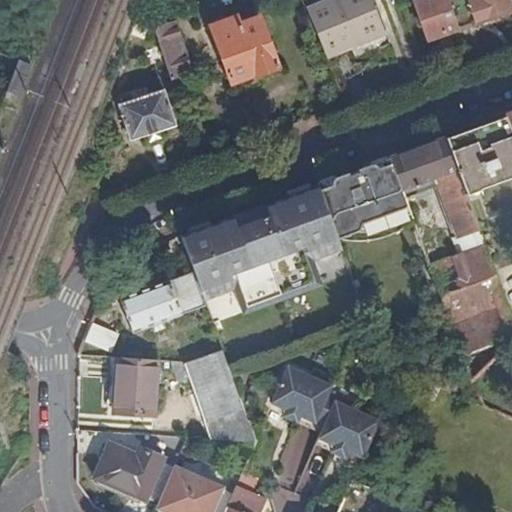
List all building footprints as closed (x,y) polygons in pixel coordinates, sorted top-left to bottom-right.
[(330,0),(309,9),(328,57),(387,32),(374,0),(330,0)] [(430,38),(459,28),(450,0),(419,0),(417,1),(430,38)] [(511,7),(511,0),(470,0),(477,20),(511,7)] [(238,17),(211,28),(232,83),(255,74),(257,76),(279,68),(260,18),(240,24),(238,17)] [(156,29),(156,30),(159,41),(172,80),(192,74),(174,22),(157,27),(156,29)] [(172,80),(159,41),(148,44),(150,52),(146,54),(157,85),(172,80)] [(135,100),(119,106),(132,140),(176,125),(163,91),(149,95),(146,89),(133,93),(135,100)] [(460,135),(461,136),(478,183),(488,180),(490,186),(505,181),(504,178),(511,175),(511,129),(508,119),(477,130),(477,129),(475,130),(476,132),(472,134),(470,137),(472,142),(467,144),(463,134),(460,135)] [(461,136),(447,141),(466,192),(480,187),(478,183),(461,136)] [(465,361),(472,380),(496,357),(511,341),(511,320),(466,192),(447,141),(446,138),(419,148),(392,158),(393,164),(398,174),(403,190),(427,182),(437,177),(459,235),(468,232),(473,245),(476,244),(478,251),(440,264),(431,267),(465,361)] [(372,165),(363,169),(365,174),(375,171),(379,180),(398,174),(393,164),(381,169),(378,168),(372,165)] [(321,191),(338,238),(348,241),(359,242),(370,242),(377,241),(386,238),(393,235),(403,229),(414,221),(403,190),(398,174),(379,180),(375,171),(365,174),(363,169),(355,172),(347,175),(349,181),(335,186),(321,191)] [(347,175),(338,178),(335,186),(349,181),(347,175)] [(437,177),(427,182),(447,239),(459,235),(437,177)] [(310,253),(340,242),(338,238),(321,191),(319,185),(283,198),(266,204),(270,215),(238,227),(234,216),(216,223),(180,236),(194,272),(202,292),(232,281),(239,301),(317,272),(310,253)] [(422,241),(431,267),(440,264),(431,238),(422,241)] [(184,314),(207,306),(202,292),(194,272),(172,281),(170,280),(121,298),(135,334),(184,316),(184,314)] [(322,284),(317,272),(239,301),(243,313),(322,284)] [(90,325),(84,341),(113,352),(119,336),(90,325)] [(212,438),(258,441),(223,349),(189,362),(172,360),(180,382),(190,378),(212,438)] [(157,362),(120,359),(116,414),(154,417),(157,362)] [(322,409),(329,393),(334,381),(317,374),(315,379),(288,368),(273,405),(288,411),(301,417),(316,423),(322,409)] [(339,397),(329,393),(322,409),(332,413),(339,397)] [(340,393),(339,397),(332,413),(325,427),(322,434),(337,441),(351,446),(366,453),(382,416),(355,405),(357,400),(340,393)] [(332,413),(322,409),(316,423),(325,427),(332,413)] [(301,417),(288,411),(285,418),(299,425),(301,417)] [(348,454),(351,446),(337,441),(334,448),(348,454)] [(130,493),(142,498),(147,500),(166,458),(141,447),(137,455),(111,443),(96,478),(130,493)] [(168,511),(227,511),(230,508),(236,493),(175,467),(158,508),(168,511)] [(230,508),(239,511),(261,511),(267,499),(238,487),(236,493),(230,508)] [(140,504),(142,498),(130,493),(128,499),(140,504)]
